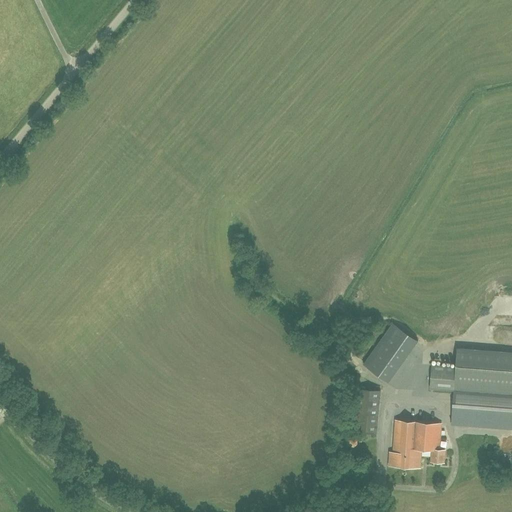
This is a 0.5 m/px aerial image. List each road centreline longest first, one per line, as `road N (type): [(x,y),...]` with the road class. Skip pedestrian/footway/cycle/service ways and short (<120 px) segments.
road 1 (unclassified): [(0,161),(135,0)]
road 2 (unclassified): [(131,511),(82,483),(0,394)]
